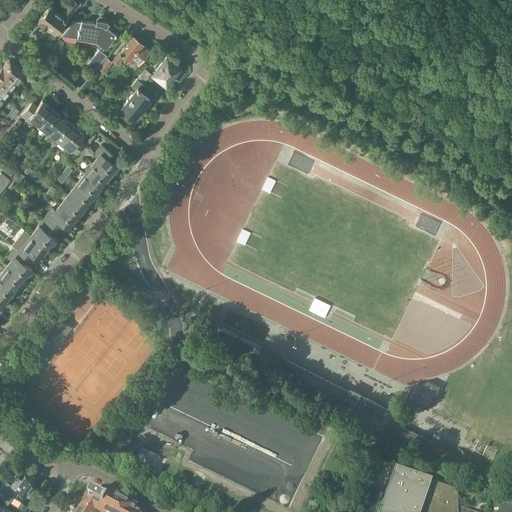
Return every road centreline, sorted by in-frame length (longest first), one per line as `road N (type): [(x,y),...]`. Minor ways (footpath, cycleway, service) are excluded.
road 1 (residential): [(0,348),(149,159)]
road 2 (residential): [(149,159),(162,124),(205,66),(107,0)]
road 3 (residential): [(149,159),(0,37)]
